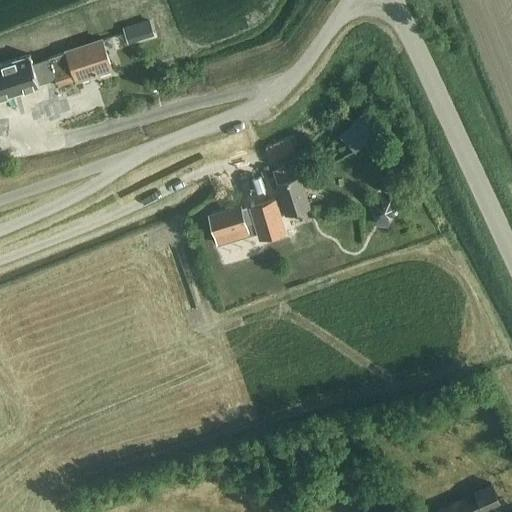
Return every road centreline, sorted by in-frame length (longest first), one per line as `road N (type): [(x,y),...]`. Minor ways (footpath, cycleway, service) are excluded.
road 1 (unclassified): [(0,204),(240,118),(294,73),(351,0)]
road 2 (tertiary): [(511,235),(391,0)]
